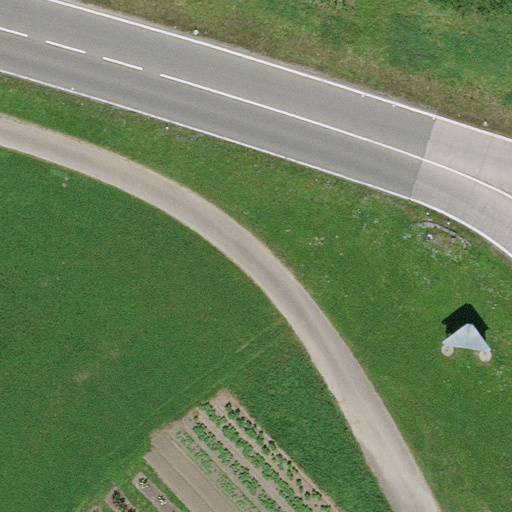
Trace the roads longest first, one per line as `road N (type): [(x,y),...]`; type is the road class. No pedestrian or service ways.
road 1 (track): [(410,511),(319,353),(249,258),(154,195),(0,143)]
road 2 (primary): [(0,21),(324,118),(454,169)]
